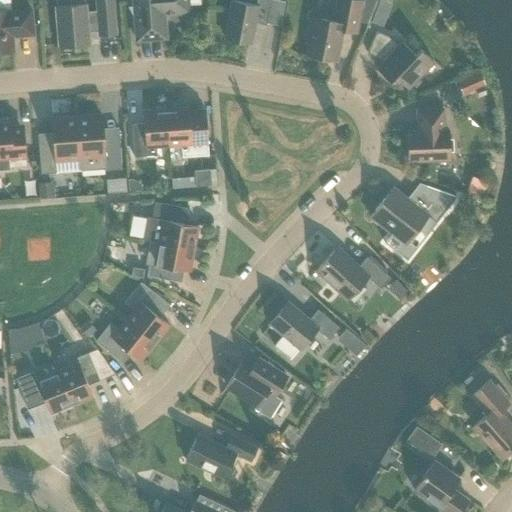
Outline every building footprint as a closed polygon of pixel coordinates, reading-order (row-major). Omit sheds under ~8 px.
[(0,0),(0,51),(13,50),(12,35),(17,34),(17,36),(34,35),(32,10),(10,12),(9,0),(0,0)] [(60,46),(88,44),(87,30),(99,29),(100,35),(116,34),(113,0),(96,0),(98,12),(86,13),(85,4),(57,7),(60,46)] [(133,0),(137,40),(166,38),(165,14),(190,12),(189,3),(195,3),(197,0),(133,0)] [(257,0),(257,5),(233,0),(226,39),(250,44),(254,23),(267,25),(267,23),(280,26),(285,1),(280,0),(257,0)] [(306,55),(336,60),(342,27),(356,30),(361,3),(347,0),(338,0),(334,21),(314,17),(306,55)] [(371,22),(382,26),(385,18),(383,14),(376,11),(371,22)] [(383,61),(376,69),(390,81),(395,76),(408,89),(434,62),(420,49),(416,55),(402,42),(398,46),(388,36),(376,31),(367,52),(379,57),(383,61)] [(465,95),(486,89),(482,74),(461,80),(465,95)] [(166,109),(169,146),(181,145),(182,157),(208,155),(205,118),(190,119),(189,107),(166,109)] [(408,131),(409,162),(449,160),(448,129),(444,130),(443,108),(417,110),(417,125),(420,125),(420,131),(408,131)] [(169,146),(166,109),(143,111),(144,123),(132,124),(134,157),(157,155),(156,147),(169,146)] [(77,116),(80,159),(104,157),(105,170),(122,169),(118,127),(102,128),(101,114),(77,116)] [(56,161),(80,159),(77,116),(52,118),(53,133),(38,134),(41,174),(57,173),(56,161)] [(11,134),(10,122),(0,122),(0,170),(10,170),(10,167),(26,166),(24,133),(11,134)] [(188,186),(187,173),(171,174),(172,187),(188,186)] [(413,202),(393,187),(370,216),(406,244),(428,216),(436,222),(456,196),(426,186),(413,202)] [(189,208),(155,202),(152,218),(147,217),(143,239),(158,242),(194,248),(198,226),(186,224),(189,208)] [(190,271),(194,248),(158,242),(154,264),(149,263),(147,276),(176,281),(178,269),(190,271)] [(397,273),(410,259),(391,242),(378,256),(397,273)] [(358,267),(337,247),(316,270),(348,298),(368,277),(381,289),(391,278),(367,257),(358,267)] [(126,319),(155,342),(169,324),(160,317),(170,304),(141,281),(124,302),(134,309),(126,319)] [(289,359),(316,328),(329,339),(339,327),(318,310),(310,319),(288,301),(269,324),(282,335),(273,345),(289,359)] [(96,329),(88,319),(79,327),(87,337),(96,329)] [(155,342),(126,319),(118,329),(110,322),(95,340),(123,363),(131,353),(140,360),(155,342)] [(36,334),(33,324),(19,328),(7,329),(8,340),(22,338),(36,334)] [(73,333),(80,343),(85,338),(78,329),(73,333)] [(339,339),(345,344),(353,335),(346,330),(339,339)] [(79,362),(57,371),(71,404),(93,396),(88,385),(99,380),(88,352),(77,357),(79,362)] [(256,404),(254,407),(269,417),(281,400),(274,395),(286,377),(258,359),(251,369),(240,363),(226,385),(256,404)] [(71,404),(57,371),(37,379),(33,371),(15,379),(28,409),(45,402),(50,413),(71,404)] [(502,458),(511,448),(511,426),(499,412),(509,403),(489,381),(472,396),(487,414),(474,426),(502,458)] [(416,431),(409,447),(437,459),(444,442),(416,431)] [(251,460),(256,448),(231,435),(225,447),(198,434),(186,459),(224,478),(236,453),(251,460)] [(445,511),(459,511),(468,499),(452,488),(459,477),(434,460),(414,489),(445,511)] [(189,511),(185,511),(165,503),(162,509),(166,511),(165,511),(216,511),(195,502),(189,511)]
